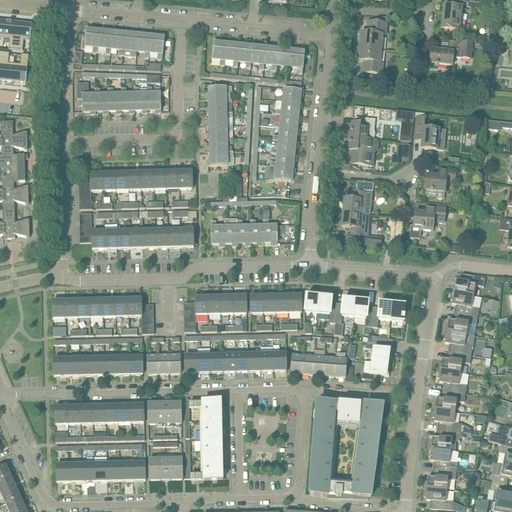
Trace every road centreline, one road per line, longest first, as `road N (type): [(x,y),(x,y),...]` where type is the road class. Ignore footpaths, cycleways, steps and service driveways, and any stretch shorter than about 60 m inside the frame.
road 1 (unclassified): [(61,276),(167,279),(193,267),(308,265)]
road 2 (residential): [(178,501),(51,505),(0,399)]
road 3 (residential): [(0,394),(237,390)]
road 4 (residential): [(59,141),(175,137),(183,20)]
road 5 (unclassified): [(431,283),(404,511)]
road 6 (residential): [(318,172),(331,35)]
road 7 (residential): [(61,276),(59,141)]
road 8 (residential): [(59,141),(66,9)]
road 9 (unclassified): [(308,265),(431,283)]
